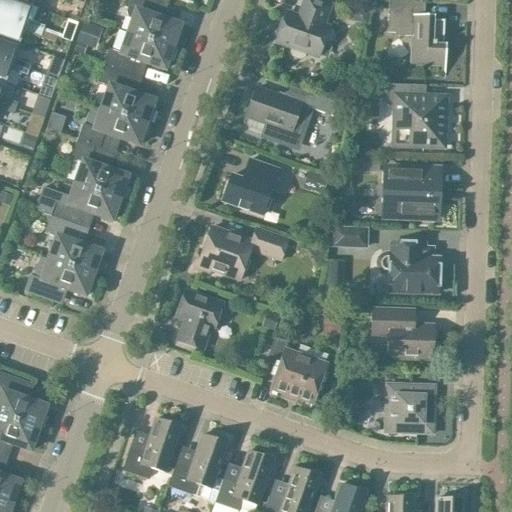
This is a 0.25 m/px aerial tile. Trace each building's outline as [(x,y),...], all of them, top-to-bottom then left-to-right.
[(32,6),(25,4),(11,0),(0,0),(0,17),(25,26),(23,32),(32,35),(36,24),(27,21),(32,6)] [(128,32),(176,49),(181,36),(177,35),(180,26),(154,16),(159,1),(156,0),(125,0),(123,7),(135,11),(128,32)] [(286,13),(276,43),(291,49),(289,53),(292,57),(299,60),(303,58),(305,53),(317,58),(323,42),(327,44),(331,42),(333,36),(331,31),(327,30),(328,28),(323,26),(330,5),(315,0),(304,0),(301,9),(302,12),(300,18),(286,13)] [(433,4),(433,3),(388,1),(387,33),(404,34),(404,36),(412,37),(412,53),(416,53),(416,64),(444,65),(443,78),(444,78),(446,45),(443,45),(444,21),(424,21),(424,4),(433,4)] [(0,39),(18,46),(23,32),(25,26),(0,17),(0,39)] [(68,20),(63,32),(73,36),(77,24),(68,20)] [(84,23),(74,52),(83,56),(86,46),(90,47),(97,28),(84,23)] [(40,38),(42,32),(44,27),(36,24),(32,35),(40,38)] [(171,62),(176,49),(128,32),(120,53),(109,49),(103,66),(133,77),(138,61),(164,70),(168,61),(171,62)] [(14,59),(18,46),(0,39),(0,60),(12,65),(10,70),(18,73),(22,62),(14,59)] [(0,82),(5,84),(10,70),(12,65),(0,60),(0,82)] [(27,76),(29,71),(30,65),(22,62),(18,73),(27,76)] [(127,92),(133,77),(103,66),(97,83),(109,87),(101,108),(150,125),(154,112),(150,110),(154,101),(127,92)] [(0,97),(5,84),(0,82),(0,109),(5,112),(8,101),(0,97)] [(360,85),(360,99),(371,99),(371,85),(360,85)] [(442,147),(444,99),(414,98),(415,86),(388,85),(387,108),(395,108),(394,132),(408,133),(408,142),(421,142),(421,146),(442,147)] [(262,132),(260,136),(280,143),(280,142),(296,148),(298,140),(299,140),(307,116),(309,109),(313,110),(332,117),(337,104),(307,93),(303,106),(256,89),(254,94),(256,94),(253,104),(251,103),(243,126),(262,132)] [(13,115),(15,109),(17,104),(8,101),(5,112),(13,115)] [(145,138),(150,125),(101,108),(94,129),(82,125),(76,141),(106,152),(112,137),(138,146),(141,137),(145,138)] [(25,135),(22,146),(32,149),(36,139),(25,135)] [(101,167),(106,152),(76,141),(70,158),(82,162),(74,183),(123,200),(128,187),(124,186),(127,177),(101,167)] [(270,190),(276,170),(249,161),(244,174),(248,176),(246,182),(231,176),(221,203),(262,217),(271,190),(270,190)] [(440,188),(441,171),(385,169),(384,205),(401,205),(400,218),(435,219),(435,216),(437,215),(438,213),(438,204),(437,202),(435,202),(436,187),(440,188)] [(312,174),(307,189),(323,195),(328,180),(312,174)] [(118,213),(123,200),(74,183),(69,198),(42,188),(34,211),(50,217),(80,227),(85,212),(111,221),(115,212),(118,213)] [(0,193),(0,203),(9,206),(12,197),(0,193)] [(74,243),(80,227),(50,217),(44,234),(55,238),(48,259),(97,276),(101,263),(97,261),(101,252),(74,243)] [(251,242),(211,228),(203,251),(199,250),(192,269),(208,275),(210,271),(239,281),(250,251),(280,262),(287,241),(256,230),(251,242)] [(365,248),(365,231),(333,230),(333,248),(365,248)] [(436,294),(438,260),(431,260),(431,250),(423,250),(423,245),(391,245),(390,293),(436,294)] [(92,289),(97,276),(48,259),(41,280),(29,276),(23,292),(53,303),(59,288),(85,297),(88,288),(92,289)] [(213,331),(222,305),(184,292),(175,318),(184,321),(177,342),(202,351),(209,330),(213,331)] [(339,308),(325,308),(325,334),(339,334),(339,308)] [(431,360),(432,344),(435,340),(435,332),(432,329),(432,327),(412,327),(413,312),(372,311),(371,335),(389,335),(388,359),(431,360)] [(268,314),(262,327),(272,332),(278,319),(268,314)] [(312,405),(326,365),(285,351),(288,343),(274,339),(265,364),(278,368),(270,390),(291,397),(292,395),(295,396),(294,398),(312,405)] [(0,393),(0,415),(42,430),(46,417),(43,416),(46,407),(20,398),(25,382),(0,373),(0,392),(1,392),(0,393)] [(342,376),(342,388),(356,388),(356,376),(342,376)] [(432,414),(429,414),(429,405),(430,405),(431,404),(432,404),(433,403),(433,402),(433,401),(434,387),(386,385),(384,433),(432,435),(433,416),(434,416),(435,416),(435,415),(436,415),(436,414),(436,413),(435,413),(434,412),(433,412),(432,413),(432,414)] [(37,444),(42,430),(0,415),(0,452),(4,442),(30,451),(33,442),(37,444)] [(164,474),(180,428),(155,419),(144,452),(131,448),(136,432),(135,432),(121,472),(146,480),(150,469),(164,474)] [(182,448),(167,487),(191,496),(195,485),(210,490),(226,445),(202,436),(190,468),(177,464),(183,448),(182,448)] [(228,464),(213,504),(236,511),(237,511),(242,501),(256,506),(273,461),(248,452),(236,485),(223,480),(229,465),(228,464)] [(306,511),(319,478),(294,469),(283,501),(270,497),(276,482),(274,481),(263,511),(306,511)] [(0,475),(0,500),(15,506),(20,493),(16,491),(19,482),(0,475)] [(321,497),(315,511),(359,511),(366,494),(341,485),(331,511),(316,511),(322,498),(321,497)] [(412,511),(413,499),(386,498),(385,511),(412,511)] [(461,511),(462,500),(435,499),(434,511),(461,511)] [(12,511),(15,506),(0,500),(0,511),(12,511)]
